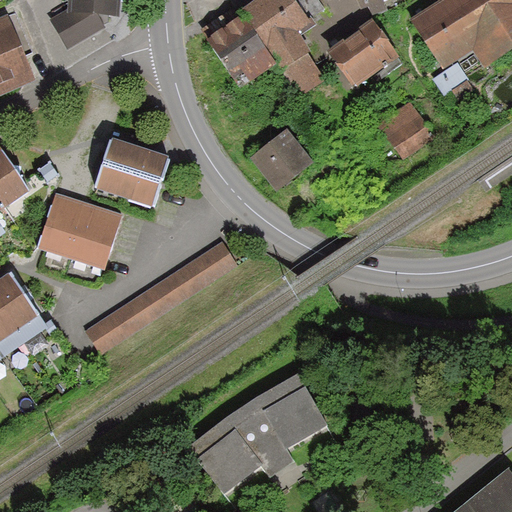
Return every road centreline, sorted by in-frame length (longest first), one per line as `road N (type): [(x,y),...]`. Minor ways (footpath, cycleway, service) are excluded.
road 1 (residential): [(511,251),(467,267),(399,270),(278,232),(204,152),(170,45)]
road 2 (residential): [(0,117),(91,71),(170,45)]
road 3 (residential): [(413,511),(511,434)]
